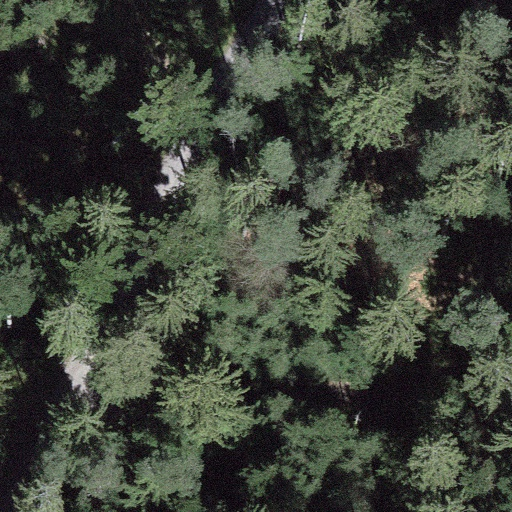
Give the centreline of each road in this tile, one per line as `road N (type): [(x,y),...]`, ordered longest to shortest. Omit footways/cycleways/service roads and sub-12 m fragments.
road 1 (track): [(3,511),(43,396),(282,0)]
road 2 (track): [(43,396),(425,368),(511,339)]
